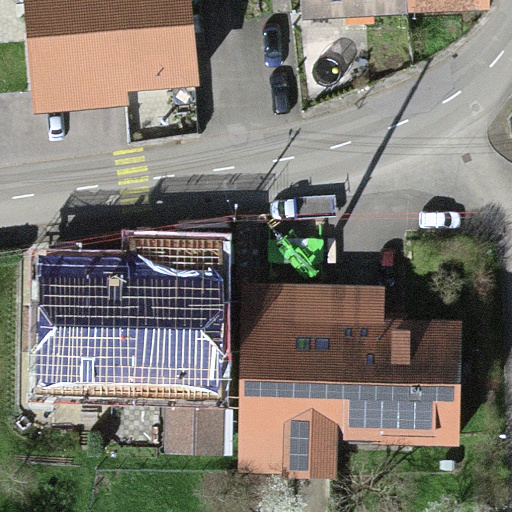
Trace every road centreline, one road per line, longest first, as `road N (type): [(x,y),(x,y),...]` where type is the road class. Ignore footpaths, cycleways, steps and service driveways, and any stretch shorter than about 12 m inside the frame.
road 1 (tertiary): [(433,105),(288,157),(0,198)]
road 2 (residential): [(433,105),(511,236)]
